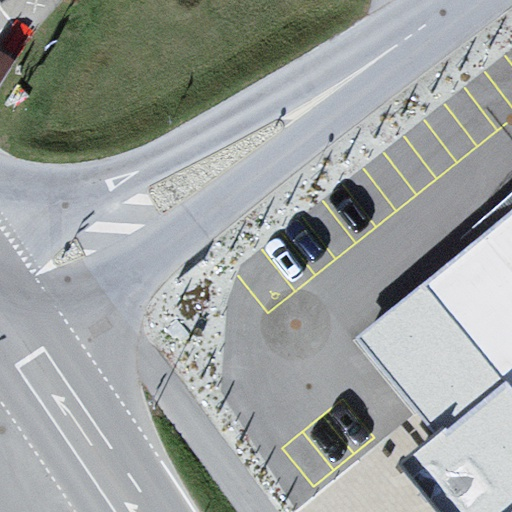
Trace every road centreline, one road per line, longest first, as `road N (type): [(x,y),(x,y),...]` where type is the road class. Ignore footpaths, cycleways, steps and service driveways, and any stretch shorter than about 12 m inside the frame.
road 1 (unclassified): [(460,0),(1,318)]
road 2 (primary): [(121,511),(1,318)]
